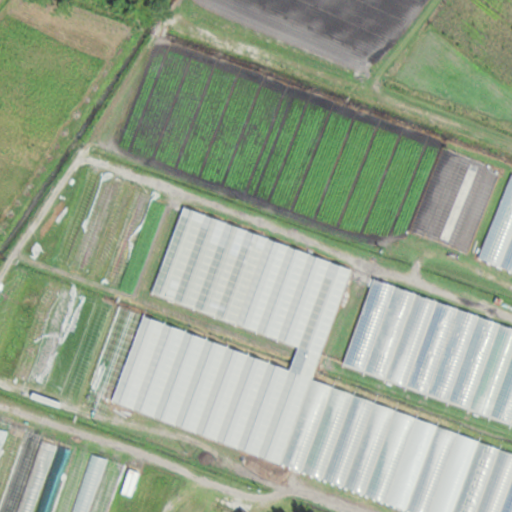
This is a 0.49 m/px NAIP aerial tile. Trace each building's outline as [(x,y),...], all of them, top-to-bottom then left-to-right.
[(511,178),(509,178),(478,263),(511,275),(511,178)] [(447,242),(453,222),(448,220),(448,222),(416,213),(410,231),(447,242)] [(424,511),(511,511),(511,450),(312,388),(350,266),(243,232),(216,320),(298,346),(292,366),(139,319),(109,414),(424,511)] [(343,369),(511,423),(511,328),(371,283),(343,369)] [(0,511),(88,511),(106,455),(0,422),(0,511)]
